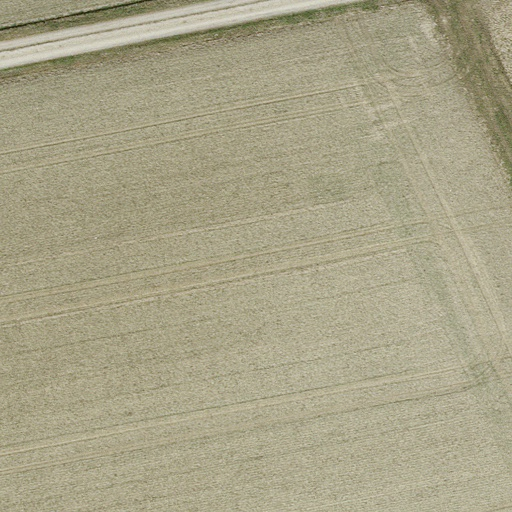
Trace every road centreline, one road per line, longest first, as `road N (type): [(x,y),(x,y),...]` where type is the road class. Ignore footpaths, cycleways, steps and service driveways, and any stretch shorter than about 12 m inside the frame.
road 1 (track): [(0,61),(324,0)]
road 2 (track): [(511,144),(445,0)]
